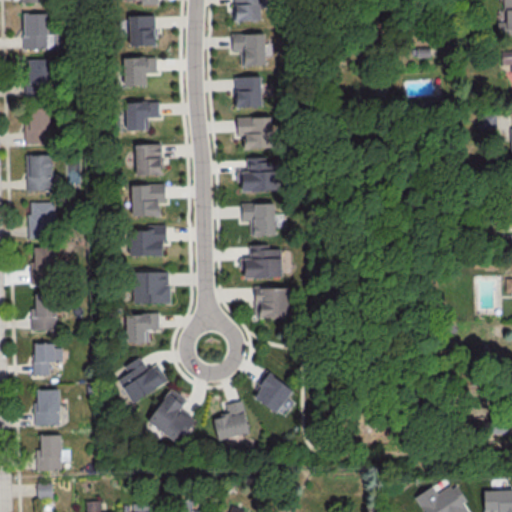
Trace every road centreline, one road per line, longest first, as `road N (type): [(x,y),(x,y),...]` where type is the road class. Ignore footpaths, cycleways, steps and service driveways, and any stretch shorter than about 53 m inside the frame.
road 1 (residential): [(195,0),(209,321)]
road 2 (residential): [(236,336),(217,321),(200,323),(188,336),(190,362),(222,371),(234,360),(236,336)]
